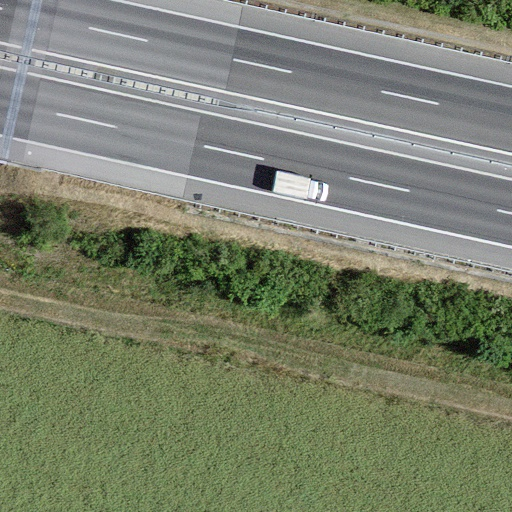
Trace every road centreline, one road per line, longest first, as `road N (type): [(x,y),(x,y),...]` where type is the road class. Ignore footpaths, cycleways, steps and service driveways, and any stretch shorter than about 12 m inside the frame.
road 1 (motorway): [(511,120),(0,8)]
road 2 (motorway): [(0,101),(511,213)]
